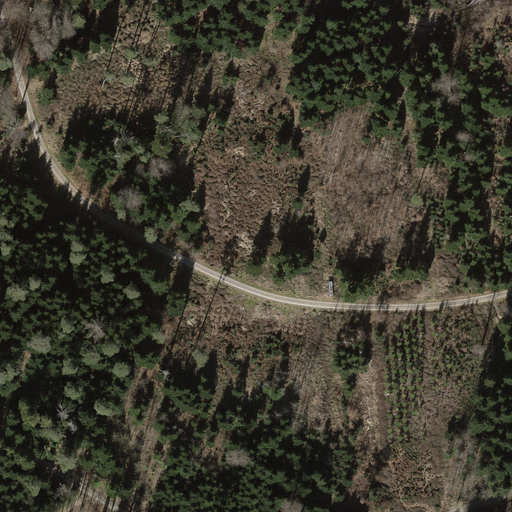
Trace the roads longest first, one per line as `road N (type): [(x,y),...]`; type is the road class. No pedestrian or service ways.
road 1 (track): [(511,292),(343,312),(190,261),(55,153),(16,77),(0,4)]
road 2 (track): [(122,511),(0,435)]
